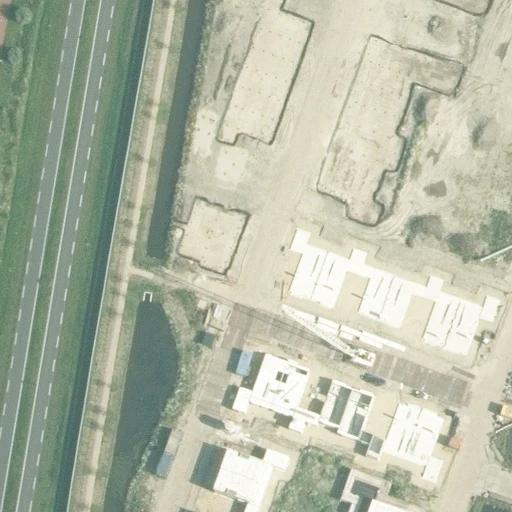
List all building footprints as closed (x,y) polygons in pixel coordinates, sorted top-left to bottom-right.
[(267,0),(258,28),(303,43),(310,23),(277,12),(281,0),(267,0)] [(469,0),(468,4),(481,9),(484,0),(469,0)] [(258,28),(251,47),(296,63),(303,43),(258,28)] [(480,30),(475,45),(482,48),(488,33),(480,30)] [(372,38),(367,54),(369,55),(368,56),(369,56),(367,60),(413,77),(421,55),(372,38)] [(251,47),(245,66),(289,82),(296,63),(251,47)] [(367,60),(360,81),(406,97),(413,77),(367,60)] [(447,64),(442,78),(455,83),(460,69),(447,64)] [(245,66),(238,85),(282,101),(289,82),(245,66)] [(494,87),(494,89),(511,95),(511,72),(505,91),(494,87)] [(360,81),(353,101),(398,117),(406,97),(360,81)] [(231,104),(231,105),(275,120),(282,101),(238,85),(237,86),(246,90),(240,107),(231,104)] [(511,95),(494,89),(489,101),(501,105),(493,125),(511,132),(511,95)] [(443,93),(438,108),(445,111),(450,96),(443,93)] [(348,106),(343,121),(379,134),(375,146),(398,154),(402,141),(391,137),(398,117),(353,101),(351,107),(348,106)] [(231,105),(219,138),(231,142),(235,129),(268,141),(275,120),(231,105)] [(438,108),(432,123),(440,126),(445,111),(438,108)] [(198,115),(193,129),(197,130),(202,132),(207,118),(199,116),(198,115)] [(450,116),(444,131),(452,134),(457,119),(450,116)] [(207,118),(202,132),(211,135),(216,122),(207,118)] [(511,132),(493,125),(486,146),(511,154),(511,132)] [(333,157),(329,166),(375,183),(382,162),(394,166),(398,154),(375,146),(371,157),(337,145),(336,147),(335,147),(332,156),(333,157)] [(464,173),(463,174),(486,183),(490,171),(511,178),(511,154),(486,146),(475,177),(464,173)] [(226,147),(221,160),(244,168),(248,155),(226,147)] [(221,160),(217,172),(239,180),(244,168),(221,160)] [(323,185),(322,188),(356,200),(351,213),(360,216),(374,221),(379,207),(368,203),(375,183),(329,166),(329,167),(322,185),(323,185)] [(463,174),(459,187),(475,192),(467,213),(463,211),(462,212),(511,229),(511,204),(482,194),(486,183),(463,174)] [(198,201),(180,250),(193,255),(193,256),(194,256),(195,255),(202,257),(201,259),(202,259),(220,209),(198,201)] [(220,209),(202,259),(203,259),(205,260),(203,264),(221,270),(222,266),(225,267),(243,217),(220,209)] [(444,230),(438,244),(461,252),(466,239),(504,252),(508,240),(509,240),(510,238),(509,238),(511,231),(511,229),(462,212),(455,234),(444,230)] [(300,255),(287,292),(289,293),(289,294),(301,299),(301,297),(310,300),(327,251),(306,243),(310,232),(296,227),(288,250),(289,251),(300,255)] [(327,251),(310,300),(318,303),(318,305),(330,309),(330,307),(332,308),(346,271),(357,275),(358,272),(362,261),(365,252),(353,247),(349,259),(327,251)] [(368,279),(356,313),(359,314),(358,314),(377,321),(377,320),(378,320),(394,275),(362,263),(366,252),(365,252),(362,261),(358,272),(357,275),(368,279)] [(394,275),(378,320),(387,324),(387,325),(396,328),(397,327),(399,328),(411,294),(422,298),(423,295),(427,284),(430,275),(426,286),(394,275)] [(426,325),(420,340),(422,340),(422,342),(434,346),(435,345),(442,347),(442,349),(460,298),(439,291),(443,280),(430,275),(427,284),(423,295),(422,298),(434,302),(429,314),(425,325),(426,325)] [(460,298),(442,349),(457,354),(458,353),(466,356),(479,318),(491,322),(500,300),(486,295),(482,306),(460,298)] [(239,388),(231,411),(245,415),(249,404),(270,412),(288,361),(287,360),(287,361),(273,356),(272,357),(265,355),(252,392),(239,388)] [(288,361),(270,412),(291,419),(287,431),(300,435),(308,413),(297,409),(310,371),(298,366),(298,364),(288,361)] [(308,413),(300,435),(301,435),(305,424),(317,428),(318,424),(337,431),(336,435),(337,436),(353,390),(347,388),(348,386),(332,381),(319,416),(308,413)] [(353,390),(337,436),(368,447),(364,458),(365,458),(373,436),(362,432),(375,396),(359,390),(359,392),(353,390)] [(373,436),(365,458),(378,463),(382,452),(403,459),(422,407),(407,402),(406,405),(398,402),(385,440),(373,436)] [(422,407),(403,459),(425,467),(421,478),(434,483),(442,460),(430,456),(443,418),(435,415),(436,413),(422,407)] [(220,460),(216,471),(266,489),(273,469),(284,472),(289,458),(267,450),(262,463),(228,451),(224,461),(220,460)] [(216,471),(212,482),(216,484),(213,494),(247,506),(244,511),(257,511),(266,489),(216,471)] [(357,482),(352,496),(363,500),(358,511),(399,511),(375,503),(379,490),(357,482)]
